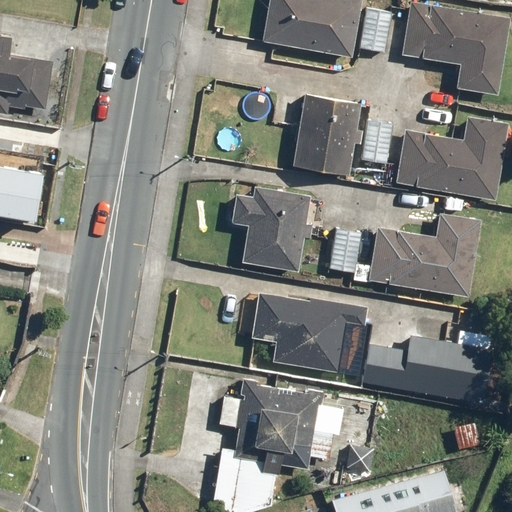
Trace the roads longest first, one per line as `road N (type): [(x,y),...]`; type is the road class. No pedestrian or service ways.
road 1 (secondary): [(103,281),(151,0)]
road 2 (secondary): [(85,416),(67,380),(79,305),(103,281)]
road 3 (secondary): [(103,281),(121,311),(109,388),(85,416)]
